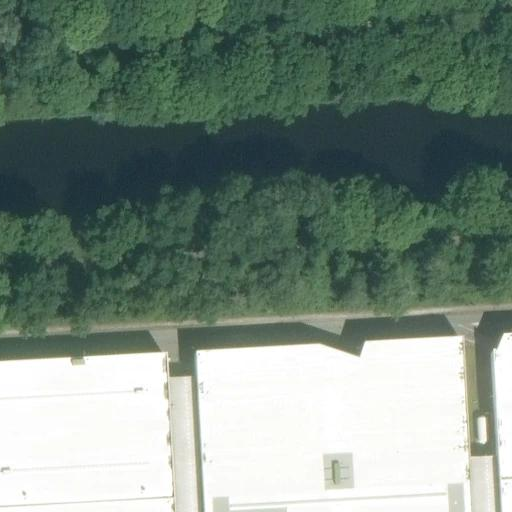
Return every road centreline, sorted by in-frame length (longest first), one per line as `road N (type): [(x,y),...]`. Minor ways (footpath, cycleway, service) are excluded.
road 1 (track): [(0,46),(511,25)]
road 2 (unknown): [(474,322),(484,451)]
